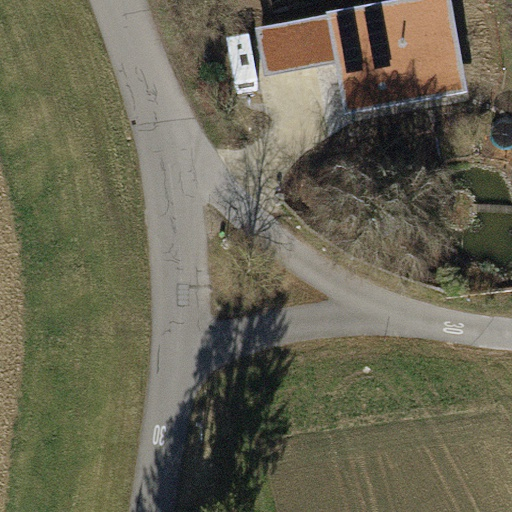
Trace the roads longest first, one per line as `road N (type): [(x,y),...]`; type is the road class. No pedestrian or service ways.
road 1 (residential): [(172,135),(245,214),(387,312)]
road 2 (residential): [(172,135),(180,248),(175,362)]
road 3 (residential): [(387,312),(256,330),(175,362)]
road 4 (residential): [(175,362),(153,511)]
road 5 (residential): [(122,0),(172,135)]
road 6 (residential): [(387,312),(511,330)]
